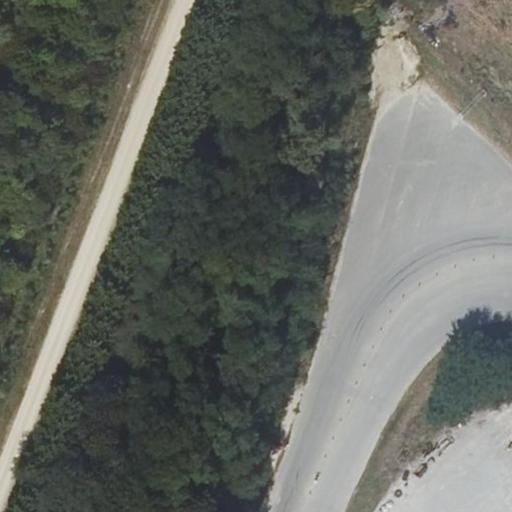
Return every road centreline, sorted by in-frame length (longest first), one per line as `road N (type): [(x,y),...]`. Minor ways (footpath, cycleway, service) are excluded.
road 1 (track): [(1,511),(189,0)]
road 2 (unknown): [(511,216),(455,94)]
